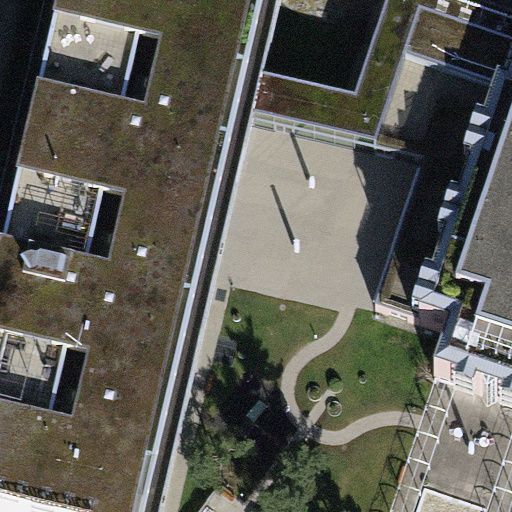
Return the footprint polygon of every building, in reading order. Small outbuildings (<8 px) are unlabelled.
[(267,0),(64,0),(11,229),(204,273),(239,123),(248,83),(267,0)] [(511,18),(455,0),(451,12),(414,0),(391,0),(355,107),(248,83),(239,123),(425,166),(376,312),(450,337),(435,381),(457,389),(460,390),(463,381),(478,386),(475,395),(477,396),(482,397),(488,407),(497,403),(503,404),(506,405),(509,396),(511,397),(511,18)] [(148,511),(204,273),(11,229),(0,277),(0,511),(148,511)] [(460,390),(457,389),(454,397),(475,403),(477,396),(475,395),(478,386),(463,381),(460,390)] [(506,405),(503,404),(501,412),(511,415),(511,397),(509,396),(506,405)]
